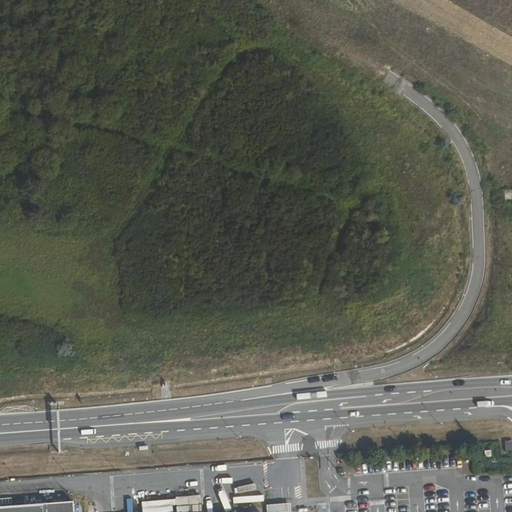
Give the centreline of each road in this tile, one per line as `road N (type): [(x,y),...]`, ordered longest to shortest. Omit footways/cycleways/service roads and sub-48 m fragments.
road 1 (tertiary): [(511,383),(0,424)]
road 2 (tertiary): [(0,439),(511,403)]
